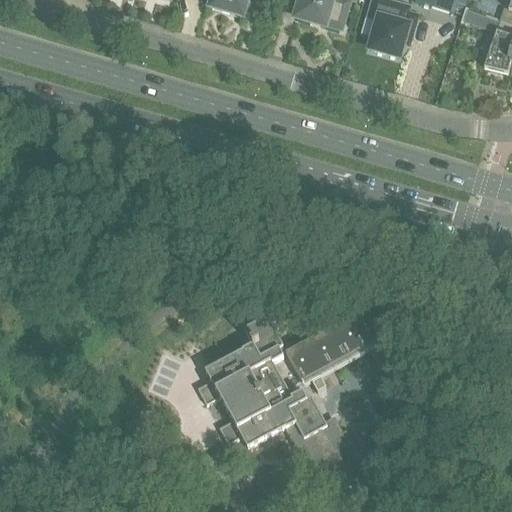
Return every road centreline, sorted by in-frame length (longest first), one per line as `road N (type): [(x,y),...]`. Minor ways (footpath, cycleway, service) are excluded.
road 1 (primary): [(0,83),(511,243)]
road 2 (primary): [(511,192),(0,41)]
road 3 (residential): [(511,137),(446,129),(66,17)]
road 4 (residential): [(0,468),(131,511)]
